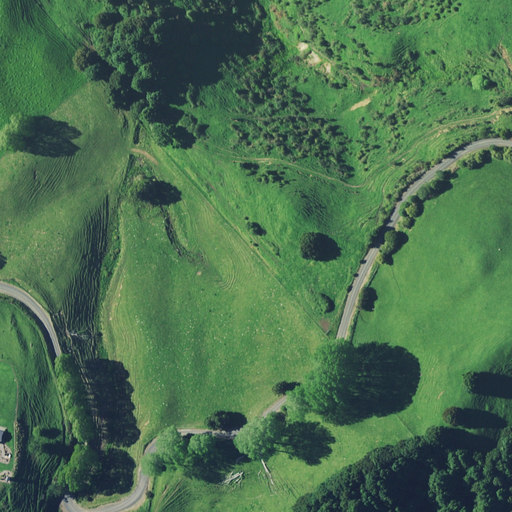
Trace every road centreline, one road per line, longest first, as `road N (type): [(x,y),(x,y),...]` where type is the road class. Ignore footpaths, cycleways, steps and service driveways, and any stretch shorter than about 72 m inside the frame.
road 1 (unclassified): [(511,144),(485,143),(460,154),(407,196),(367,260),(327,370),(248,430),(161,441),(140,490),(101,511)]
road 2 (unclassified): [(77,511),(66,495),(77,447),(66,377),(42,316),(14,289),(0,288)]
